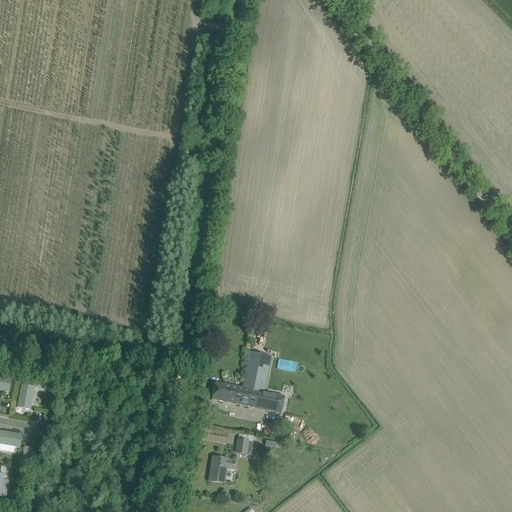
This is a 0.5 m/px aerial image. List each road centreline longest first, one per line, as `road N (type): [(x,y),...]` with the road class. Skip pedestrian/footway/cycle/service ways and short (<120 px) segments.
road 1 (unclassified): [(187,386),(246,0)]
road 2 (unclassified): [(511,240),(331,0)]
road 3 (unclassified): [(187,386),(0,348)]
road 4 (unclassified): [(167,511),(187,386)]
